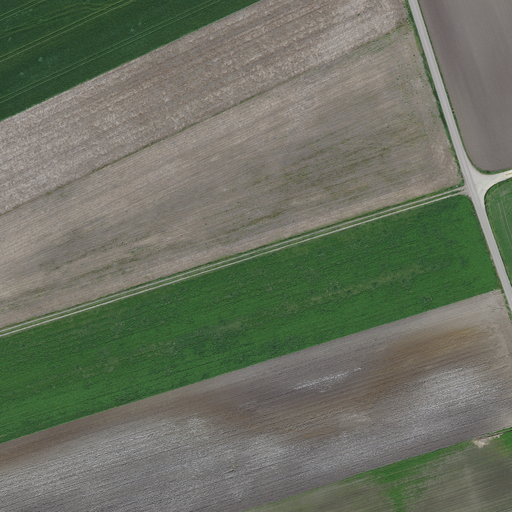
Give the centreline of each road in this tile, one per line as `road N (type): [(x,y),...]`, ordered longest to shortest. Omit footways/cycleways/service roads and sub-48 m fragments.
road 1 (track): [(0,331),(511,176)]
road 2 (track): [(415,0),(511,283)]
